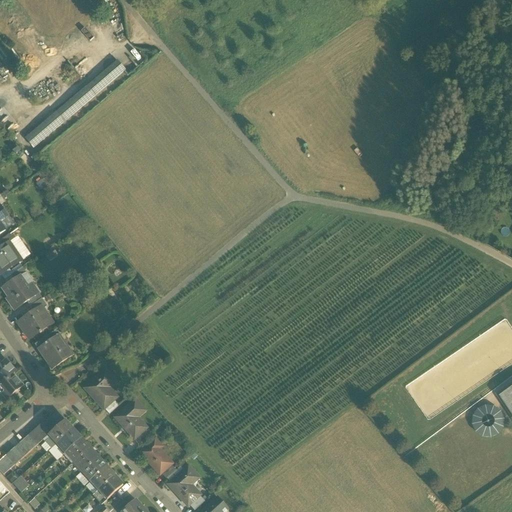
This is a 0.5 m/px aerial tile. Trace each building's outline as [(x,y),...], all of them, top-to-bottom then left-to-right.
[(25,139),(33,148),(125,71),(117,61),(25,139)] [(24,162),(28,158),(21,148),(17,151),(24,162)] [(73,224),(66,229),(70,233),(77,228),(73,224)] [(0,241),(0,242),(3,247),(9,242),(15,238),(11,233),(0,241)] [(0,273),(1,275),(9,269),(28,256),(21,245),(14,250),(9,242),(3,247),(0,248),(0,273)] [(52,248),(44,254),(49,261),(57,255),(52,248)] [(20,265),(10,271),(12,274),(22,268),(20,265)] [(12,275),(15,280),(20,276),(20,277),(26,273),(22,268),(12,274),(12,275)] [(1,275),(5,280),(12,275),(12,274),(10,271),(9,269),(1,275)] [(33,283),(26,273),(20,277),(27,287),(32,284),(33,283)] [(5,280),(6,286),(15,280),(12,275),(5,280)] [(6,299),(14,310),(27,302),(38,294),(32,284),(27,287),(20,277),(20,276),(15,280),(6,286),(2,289),(8,298),(6,299)] [(27,302),(30,307),(42,299),(38,294),(27,302)] [(45,304),(42,299),(30,307),(33,312),(41,307),(45,304)] [(27,329),(33,338),(47,328),(43,322),(49,318),(41,307),(33,312),(18,323),(23,331),(27,329)] [(35,345),(38,350),(52,340),(49,335),(35,345)] [(38,350),(52,370),(73,355),(67,347),(60,351),(52,340),(38,350)] [(0,363),(0,384),(12,374),(15,372),(5,360),(0,363)] [(85,389),(104,410),(104,409),(114,401),(117,398),(105,384),(112,378),(106,370),(85,389)] [(0,391),(7,400),(23,387),(12,374),(0,384),(0,391)] [(511,387),(499,396),(511,415),(511,387)] [(104,409),(109,415),(119,406),(114,401),(104,409)] [(134,439),(134,440),(144,431),(146,429),(133,414),(141,407),(135,401),(115,418),(134,439)] [(493,408),(485,407),(478,410),(473,417),(472,425),(476,432),(482,437),(490,438),(498,434),(502,428),(503,420),(500,412),(493,408)] [(52,418),(59,426),(64,421),(65,420),(58,412),(52,418)] [(50,416),(46,420),(55,430),(59,426),(52,418),(50,416)] [(50,434),(55,430),(46,420),(41,424),(50,434)] [(49,435),(51,437),(57,444),(73,430),(64,421),(59,426),(55,430),(50,434),(49,435)] [(49,435),(50,434),(41,424),(37,428),(46,438),(49,435)] [(41,442),(46,438),(37,428),(33,432),(41,442)] [(57,444),(65,454),(81,440),(73,430),(57,444)] [(134,440),(139,446),(149,437),(144,431),(134,440),(134,439),(134,440)] [(37,446),(41,442),(33,432),(28,436),(37,446)] [(32,450),(37,446),(28,436),(24,440),(32,450)] [(51,449),(57,444),(51,437),(45,442),(51,449)] [(28,454),(32,450),(24,440),(19,444),(28,454)] [(65,454),(74,463),(89,449),(81,440),(65,454)] [(140,454),(160,475),(161,474),(171,465),(172,465),(159,450),(161,448),(155,441),(140,454)] [(51,449),(45,442),(41,446),(46,453),(48,451),(51,449)] [(24,458),(28,454),(19,444),(15,448),(24,458)] [(51,449),(48,451),(57,461),(65,454),(57,444),(51,449)] [(19,462),(24,458),(15,448),(10,452),(19,462)] [(74,463),(82,472),(98,458),(89,449),(74,463)] [(15,466),(19,462),(10,452),(6,456),(15,466)] [(6,456),(0,461),(9,471),(15,466),(6,456)] [(82,472),(90,482),(106,468),(98,458),(82,472)] [(0,472),(3,476),(9,471),(0,461),(0,460),(0,472)] [(161,474),(166,479),(176,471),(171,465),(161,474)] [(168,485),(188,507),(189,506),(199,496),(200,496),(187,481),(195,474),(188,467),(181,474),(168,485)] [(90,482),(99,491),(114,477),(106,468),(90,482)] [(85,487),(90,482),(82,472),(76,478),(84,487),(85,487)] [(12,473),(6,479),(12,485),(13,484),(18,479),(12,473)] [(18,479),(13,484),(21,493),(29,486),(20,477),(18,479)] [(114,477),(99,491),(107,500),(123,486),(114,477)] [(90,482),(85,487),(93,496),(99,491),(90,482)] [(101,506),(107,500),(99,491),(93,496),(101,506)] [(189,506),(194,511),(205,502),(199,496),(189,506)] [(34,499),(29,504),(34,510),(40,505),(34,499)] [(218,499),(212,504),(218,511),(224,506),(219,501),(220,501),(218,499)] [(145,511),(136,501),(123,511),(145,511)]
